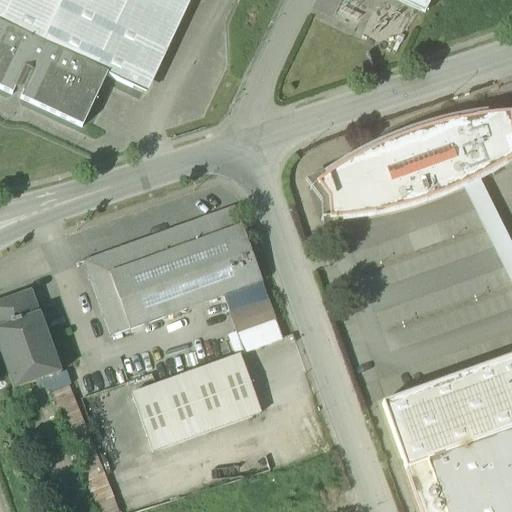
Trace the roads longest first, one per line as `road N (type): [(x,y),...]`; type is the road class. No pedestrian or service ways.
road 1 (unclassified): [(247,139),(387,511)]
road 2 (tertiary): [(511,56),(247,139)]
road 3 (tertiary): [(247,139),(0,225)]
road 4 (residential): [(247,139),(251,111),(304,0)]
